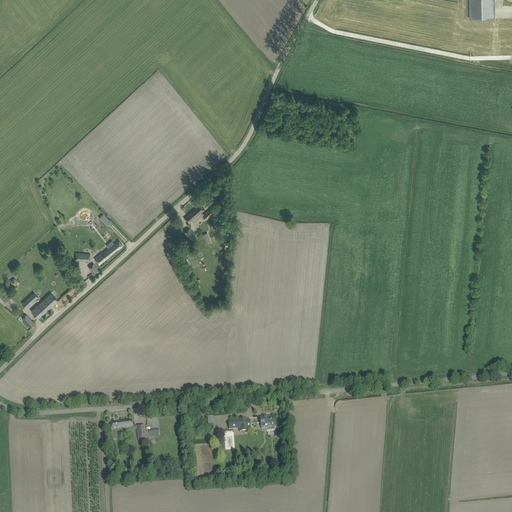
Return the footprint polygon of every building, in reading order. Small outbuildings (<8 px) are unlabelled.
[(494,0),(469,0),(470,19),(495,19),(494,0)] [(206,220),(214,213),(211,209),(204,215),(202,212),(205,210),(200,205),(185,218),(189,223),(200,213),(202,215),(206,220)] [(103,214),(99,218),(108,226),(112,222),(103,214)] [(196,236),(189,228),(184,233),(191,240),(196,236)] [(108,248),(95,259),(99,264),(123,246),(118,240),(114,244),(114,245),(109,249),(108,248)] [(76,253),(75,260),(80,261),(80,260),(84,261),(89,261),(90,254),(76,253)] [(93,263),(88,267),(92,272),(91,274),(93,276),(99,271),(93,263)] [(34,292),(22,304),(26,308),(38,297),(34,292)] [(31,311),(38,319),(58,301),(51,293),(31,311)] [(30,320),(26,323),(31,328),(35,325),(30,320)] [(260,418),(261,427),(268,426),(268,430),(275,429),(275,426),(274,417),(260,418)] [(239,421),(228,421),(229,429),(240,428),(247,428),(251,427),(250,420),(247,420),(246,419),(239,419),(239,421)] [(132,420),(110,423),(111,428),(111,430),(112,438),(117,438),(116,430),(133,428),(132,420)] [(144,425),(136,426),(137,434),(140,434),(141,441),(150,440),(148,431),(145,431),(144,425)] [(149,430),(150,437),(159,436),(158,429),(149,430)]
